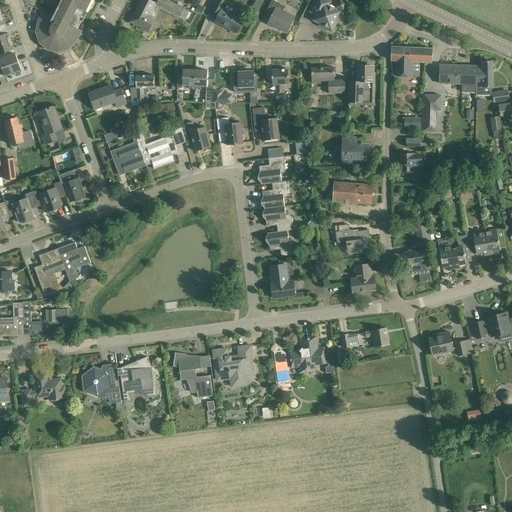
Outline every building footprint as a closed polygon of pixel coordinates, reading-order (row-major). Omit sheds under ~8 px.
[(27,0),(28,0),(27,0),(61,0),(53,16),(45,12),(40,22),(38,31),(41,41),(49,48),(59,50),(68,47),(75,39),(78,34),(75,33),(92,0),(27,0)] [(150,0),(141,0),(131,22),(142,27),(140,30),(148,34),(156,18),(149,15),(154,5),(171,13),(170,14),(178,19),(184,9),(165,0),(158,0),(157,4),(155,3),(155,2),(150,0)] [(233,14),(236,8),(226,2),(227,0),(226,0),(218,0),(212,11),(219,14),(215,22),(237,34),(244,20),(233,14)] [(329,6),(331,1),(327,0),(315,0),(310,12),(316,15),(313,20),(324,26),(323,27),(332,32),(337,23),(335,22),(340,11),(329,6)] [(339,0),(336,7),(343,11),(347,4),(340,0),(339,0)] [(270,20),(268,25),(275,29),(275,28),(287,34),(295,18),(284,12),(286,8),(273,1),(264,17),(270,20)] [(0,30),(0,44),(11,41),(8,33),(6,33),(4,29),(0,30)] [(0,44),(0,58),(13,54),(12,50),(14,49),(11,41),(0,44)] [(392,48),(391,61),(397,61),(396,76),(418,76),(419,62),(432,62),(432,49),(392,48)] [(15,53),(13,54),(0,58),(0,77),(14,72),(15,75),(21,73),(20,70),(21,70),(15,53)] [(476,93),(476,95),(492,95),(492,87),(493,87),(493,70),(493,62),(483,62),(483,66),(476,66),(475,88),(474,88),(474,93),(476,93)] [(372,66),(371,66),(370,65),(361,64),(361,65),(358,65),(357,81),(348,81),(348,102),(362,103),(362,106),(372,106),(373,82),(375,82),(375,73),(372,73),(372,66)] [(462,84),(462,93),(474,93),(474,88),(475,88),(476,66),(440,65),(440,84),(462,84)] [(311,68),(312,81),(314,81),(314,84),(320,84),(320,81),(329,81),(330,94),(346,94),(346,80),(334,80),(334,67),(311,68)] [(189,88),(195,89),(196,70),(184,69),(184,76),(178,75),(177,88),(183,88),(183,85),(189,86),(189,88)] [(257,74),(253,75),(253,71),(246,71),(245,69),(239,69),(239,72),(238,72),(239,89),(250,89),(250,94),(254,94),(254,92),(255,92),(255,87),(257,87),(257,74)] [(272,84),(276,84),(276,93),(283,93),(283,84),(289,84),(288,69),(272,70),(272,84)] [(196,70),(195,89),(201,89),(201,86),(207,87),(207,70),(196,70)] [(32,73),(21,77),(23,85),(35,80),(32,73)] [(136,87),(131,87),(131,101),(144,101),(144,87),(155,87),(155,75),(136,76),(136,87)] [(95,109),(115,102),(117,107),(127,104),(121,89),(114,91),(111,85),(89,93),(95,109)] [(213,90),(213,94),(213,103),(232,103),(233,94),(223,94),(223,90),(216,90),(213,90)] [(493,93),(494,103),(510,101),(508,90),(493,93)] [(440,96),(422,95),(422,110),(436,111),(440,111),(440,96)] [(275,96),(275,104),(290,104),(290,96),(275,96)] [(306,96),(303,103),(310,107),(314,100),(306,96)] [(511,117),(511,102),(499,105),(500,114),(500,119),(511,117)] [(174,103),(161,105),(162,112),(175,111),(174,103)] [(46,133),(42,135),(45,144),(57,140),(54,130),(61,127),(54,106),(38,112),(46,133)] [(280,126),(277,124),(277,118),(266,119),(264,107),(252,109),(255,129),(262,128),(263,141),(279,139),(278,131),(280,128),(280,126)] [(436,111),(422,110),(422,119),(433,119),(436,119),(436,115),(436,111)] [(320,112),(310,112),(310,123),(320,123),(320,112)] [(500,116),(491,118),(493,131),(502,130),(500,116)] [(413,118),(405,117),(404,128),(412,128),(413,118)] [(23,133),(21,124),(19,124),(18,118),(11,119),(11,118),(7,119),(7,120),(5,121),(10,144),(24,141),(22,133),(23,133)] [(244,131),(241,129),(241,123),(229,124),(228,118),(217,119),(219,133),(226,133),(227,146),(243,144),(242,135),(244,133),(244,131)] [(209,139),(211,136),(210,135),(207,133),(206,127),(195,130),(193,122),(181,125),(186,142),(193,141),(196,152),(211,147),(209,139)] [(119,130),(104,136),(107,143),(122,137),(119,130)] [(145,163),(152,161),(154,166),(174,159),(172,154),(178,151),(172,135),(146,144),(141,130),(135,133),(145,163)] [(145,163),(135,133),(132,134),(135,143),(111,152),(116,165),(122,163),(125,170),(145,163)] [(365,163),(365,155),(368,155),(368,147),(356,147),(356,138),(342,138),(341,163),(365,163)] [(422,138),(406,138),(406,148),(422,148),(422,138)] [(267,151),(268,159),(284,157),(283,149),(267,151)] [(413,173),(413,171),(414,171),(414,170),(422,170),(422,155),(414,155),(414,154),(401,154),(401,171),(405,171),(405,173),(413,173)] [(271,184),(280,183),(280,182),(279,173),(282,173),(285,170),(284,157),(268,159),(269,165),(259,167),(259,173),(258,177),(258,180),(261,182),(261,185),(271,184)] [(16,179),(14,159),(4,160),(6,180),(16,179)] [(58,176),(61,184),(68,181),(75,202),(87,197),(81,181),(84,180),(81,174),(79,175),(76,176),(74,170),(58,176)] [(484,189),(484,187),(492,185),(489,175),(475,178),(478,191),(484,189)] [(472,193),(472,190),(477,189),(475,181),(459,184),(461,195),(472,193)] [(38,189),(32,192),(37,207),(44,204),(47,212),(62,206),(60,199),(65,197),(60,182),(54,184),(55,187),(40,193),(38,189)] [(287,182),(280,182),(280,183),(271,184),(272,190),(262,191),(263,198),(261,202),(261,205),(264,208),(264,209),(284,207),(283,198),(285,197),(288,194),(287,182)] [(371,204),(373,185),(334,182),(333,201),(371,204)] [(32,209),(37,207),(32,192),(25,194),(27,198),(12,203),(11,199),(4,202),(9,217),(16,215),(19,222),(35,216),(32,209)] [(0,228),(6,227),(3,219),(9,217),(4,202),(0,203),(0,228)] [(276,226),(277,232),(287,231),(293,230),(291,218),(287,215),(285,215),(284,207),(264,209),(264,210),(262,214),(262,217),(266,221),(266,227),(276,226)] [(369,236),(368,230),(359,231),(359,230),(352,231),(352,229),(335,231),(337,243),(347,242),(349,255),(363,253),(362,250),(369,249),(368,236),(369,236)] [(500,250),(500,249),(506,248),(503,229),(486,232),(489,251),(490,255),(493,254),(493,251),(500,250)] [(277,232),(277,233),(267,234),(267,235),(266,238),(266,241),(269,245),(270,251),(280,250),(281,257),(296,256),(295,243),(291,239),(288,240),(287,231),(277,232)] [(486,232),(468,235),(469,239),(471,250),(472,254),(476,253),(477,254),(484,253),(484,256),(490,255),(489,251),(486,232)] [(459,248),(453,249),(455,264),(455,269),(459,268),(459,265),(466,264),(466,263),(472,262),(471,254),(472,254),(471,250),(469,239),(468,235),(467,235),(457,237),(459,248)] [(439,248),(433,249),(436,265),(442,264),(442,268),(450,267),(450,270),(455,269),(455,264),(453,249),(452,249),(451,246),(450,238),(438,240),(439,248)] [(75,242),(58,248),(65,270),(69,281),(79,278),(80,276),(76,272),(74,267),(83,263),(75,242)] [(65,270),(58,248),(39,255),(44,268),(36,271),(45,296),(62,290),(63,294),(73,290),(70,281),(63,288),(59,284),(55,274),(65,270)] [(414,265),(415,274),(419,273),(420,283),(431,281),(430,272),(428,262),(426,249),(405,253),(406,266),(414,265)] [(355,266),(357,278),(352,279),(354,294),(376,291),(374,276),(372,276),(370,264),(355,266)] [(288,282),(286,265),(271,266),(272,277),(271,277),(272,284),(273,298),(295,296),(293,281),(288,282)] [(0,290),(11,291),(11,271),(0,271),(0,290)] [(23,302),(23,303),(24,323),(30,322),(31,332),(56,331),(56,327),(60,327),(61,330),(69,330),(69,321),(67,321),(67,309),(46,310),(46,321),(32,322),(31,302),(23,302)] [(23,303),(13,303),(14,317),(0,317),(0,336),(3,337),(18,336),(17,323),(24,323),(23,303)] [(484,323),(483,321),(474,323),(478,339),(487,337),(486,335),(492,333),(493,337),(501,335),(503,341),(511,339),(511,334),(511,333),(511,332),(511,324),(511,322),(509,323),(507,312),(489,316),(490,322),(484,323)] [(372,331),(365,333),(366,338),(373,337),(375,347),(390,345),(387,328),(372,331)] [(455,350),(450,331),(442,333),(442,335),(430,338),(434,355),(455,350)] [(349,334),(341,335),(343,348),(351,347),(359,345),(357,334),(349,335),(349,334)] [(325,363),(323,348),(317,349),(316,337),(301,339),(302,348),(299,352),(289,353),(291,368),(299,367),(300,373),(315,371),(314,365),(325,363)] [(456,343),(459,356),(468,354),(465,341),(456,343)] [(236,378),(237,386),(247,385),(245,369),(253,368),(250,351),(252,351),(251,345),(238,347),(239,358),(231,359),(231,356),(228,356),(227,349),(213,351),(217,380),(236,378)] [(282,350),(274,351),(275,364),(287,362),(285,353),(282,350)] [(213,396),(210,375),(196,377),(195,369),(211,367),(209,356),(199,357),(185,359),(186,354),(175,353),(173,367),(179,367),(181,380),(187,379),(192,393),(197,392),(198,398),(213,396)] [(135,390),(142,389),(147,395),(155,394),(153,378),(156,377),(147,356),(136,361),(138,365),(117,368),(118,377),(121,377),(124,401),(129,401),(130,401),(129,393),(135,390)] [(111,403),(121,402),(119,388),(116,388),(114,373),(106,374),(100,371),(101,369),(94,366),(82,376),(84,392),(99,398),(103,394),(111,403)] [(61,387),(60,379),(51,380),(51,377),(47,377),(47,373),(34,374),(36,391),(31,392),(31,390),(22,391),(24,406),(33,405),(32,397),(36,396),(37,397),(49,396),(50,401),(63,399),(63,395),(66,394),(65,387),(61,387)] [(0,401),(8,400),(6,380),(0,380),(0,401)] [(510,404),(511,403),(511,402),(511,392),(511,391),(509,391),(507,391),(505,391),(503,393),(502,394),(501,396),(501,398),(501,400),(502,401),(503,403),(504,404),(506,405),(509,405),(510,404)] [(488,427),(483,400),(472,403),(475,419),(467,421),(469,431),(488,427)] [(491,431),(502,429),(500,418),(490,420),(491,431)]
